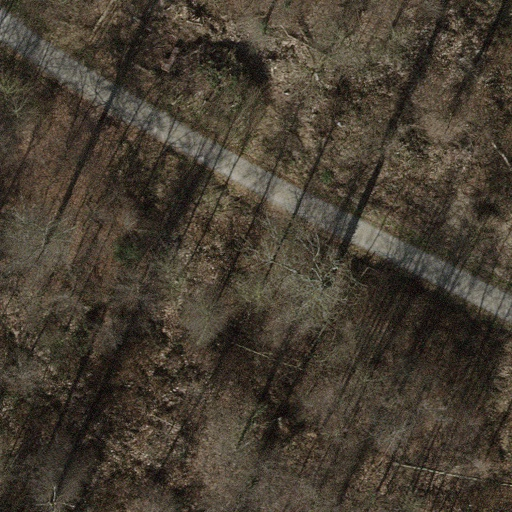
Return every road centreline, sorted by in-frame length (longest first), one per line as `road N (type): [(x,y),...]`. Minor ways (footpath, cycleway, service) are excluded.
road 1 (track): [(0,24),(375,243),(511,310)]
road 2 (track): [(98,87),(0,184)]
